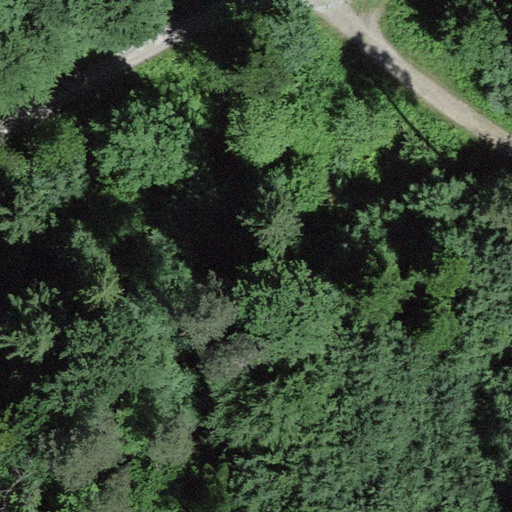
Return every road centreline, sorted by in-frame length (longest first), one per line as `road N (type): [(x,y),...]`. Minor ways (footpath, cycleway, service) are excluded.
road 1 (track): [(0,135),(229,0)]
road 2 (track): [(342,0),(359,29),(461,117),(511,146)]
